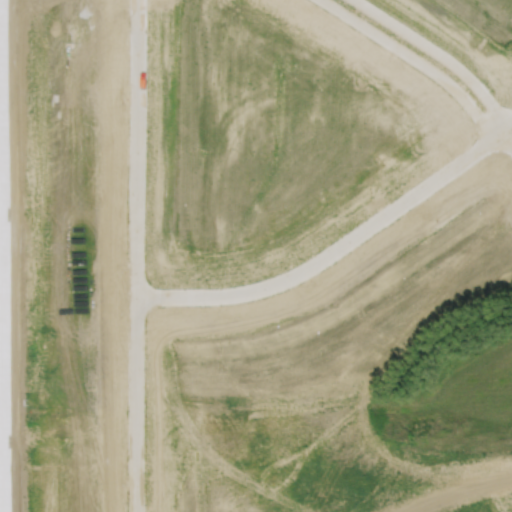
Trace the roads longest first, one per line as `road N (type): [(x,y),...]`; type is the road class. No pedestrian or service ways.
road 1 (residential): [(130,0),(137,511)]
road 2 (residential): [(1,0),(0,511)]
road 3 (residential): [(135,290),(212,289),(283,272),(500,130)]
road 4 (residential): [(318,0),(424,65),(500,130)]
road 5 (residential): [(500,130),(461,71),(352,0)]
